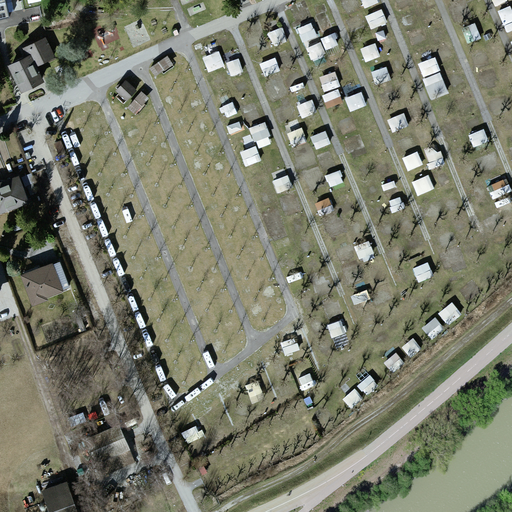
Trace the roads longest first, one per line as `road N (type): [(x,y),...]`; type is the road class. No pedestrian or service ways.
road 1 (track): [(511,299),(315,463),(219,511)]
road 2 (unclassified): [(511,330),(425,408),(261,511)]
road 3 (track): [(92,511),(0,269)]
